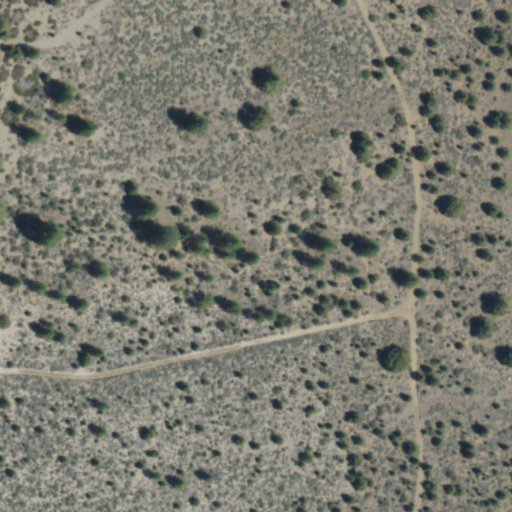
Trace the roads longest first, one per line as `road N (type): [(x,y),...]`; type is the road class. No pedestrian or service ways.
road 1 (residential): [(355,0),(394,90),(409,155),(410,511)]
road 2 (residential): [(0,369),(105,370),(406,310)]
